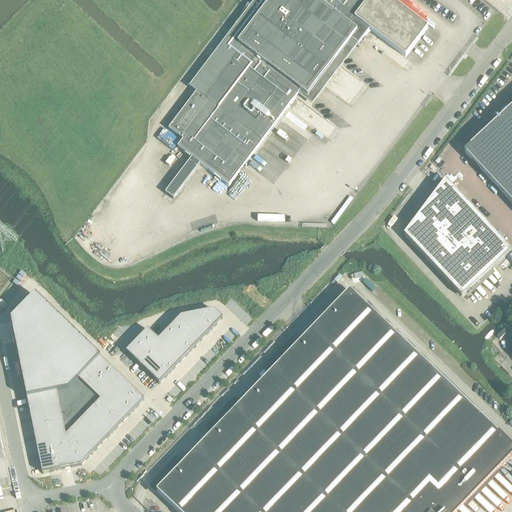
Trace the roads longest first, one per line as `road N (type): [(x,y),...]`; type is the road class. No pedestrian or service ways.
road 1 (unclassified): [(105,485),(344,240),(511,29)]
road 2 (unknown): [(464,91),(428,73),(406,75),(372,107),(324,180),(281,199),(167,211),(137,206),(118,188)]
road 3 (unknown): [(407,165),(419,184),(386,232),(427,281),(466,308),(511,268)]
road 4 (unclassified): [(27,501),(0,372)]
